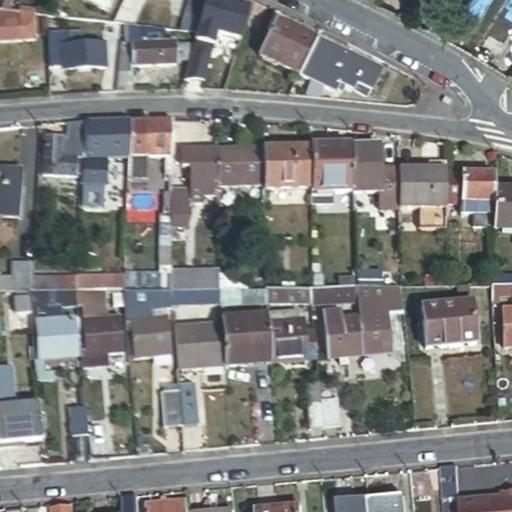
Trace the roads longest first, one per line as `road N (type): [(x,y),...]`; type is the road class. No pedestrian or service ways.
road 1 (residential): [(511,443),(0,492)]
road 2 (residential): [(511,139),(249,109),(0,114)]
road 3 (residential): [(511,111),(449,68),(313,0)]
